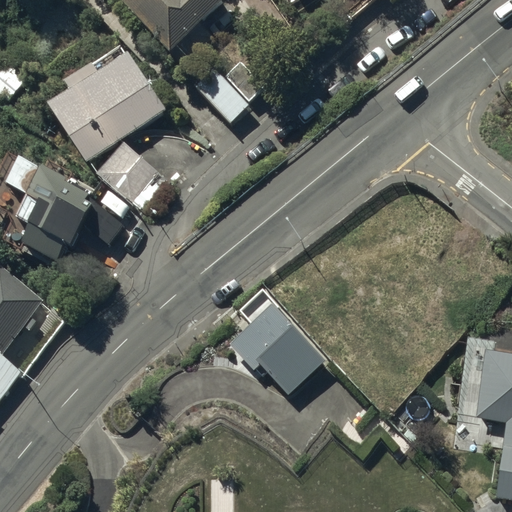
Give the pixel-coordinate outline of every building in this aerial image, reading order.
[(133,0),(176,47),(227,0),(133,0)] [(94,160),(173,111),(137,51),(130,55),(126,47),(72,80),(78,90),(58,102),(94,160)] [(0,91),(12,101),(27,81),(18,74),(21,70),(6,58),(3,62),(0,59),(0,91)] [(199,85),(235,123),(253,105),(252,104),(270,86),(246,62),(229,78),(218,67),(199,85)] [(174,183),(129,143),(102,174),(146,213),(174,183)] [(115,249),(130,223),(91,200),(93,197),(70,183),(75,176),(59,166),(53,177),(35,166),(25,182),(43,192),(27,217),(39,224),(27,244),(68,268),(77,254),(82,257),(94,236),(115,249)] [(488,236),(451,222),(440,259),(477,275),(488,236)] [(0,408),(31,372),(6,352),(28,327),(32,331),(40,321),(35,317),(49,300),(8,265),(0,273),(0,408)] [(346,362),(444,350),(435,270),(401,274),(400,265),(362,269),(363,279),(357,279),(356,273),(333,276),(333,281),(315,284),(320,321),(341,319),(346,362)] [(290,397),(330,359),(265,290),(243,311),(253,322),(230,345),(255,371),(261,366),(290,397)] [(511,353),(489,350),(478,415),(509,420),(497,497),(511,499),(511,353)]
